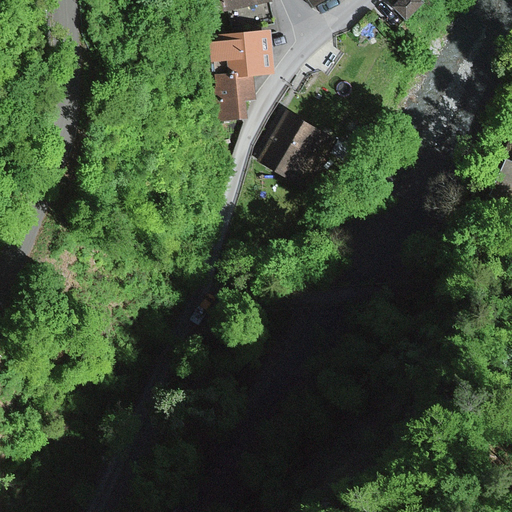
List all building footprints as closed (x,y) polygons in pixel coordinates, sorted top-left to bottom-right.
[(232,31),(272,27),(266,0),(215,0),(219,16),(229,14),(232,31)] [(301,0),(310,11),(331,0),(301,0)] [(411,0),(399,0),(388,11),(402,26),(420,9),(411,0)] [(267,34),(210,39),(214,82),(250,79),(271,77),(267,34)] [(252,104),(250,79),(214,82),(209,103),(211,126),(243,124),(243,105),(252,104)] [(306,189),(332,138),(290,117),(264,167),(306,189)] [(511,134),(488,198),(511,208),(511,134)]
